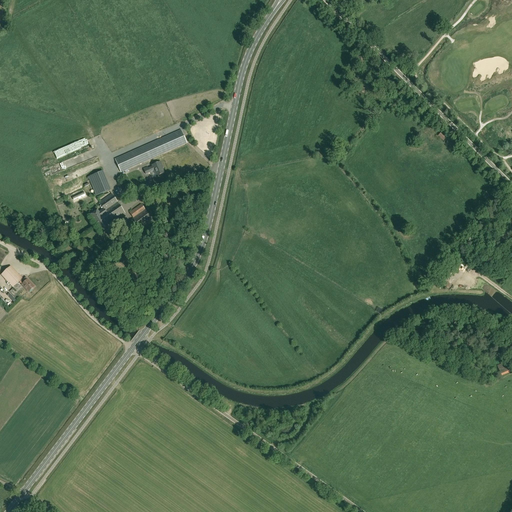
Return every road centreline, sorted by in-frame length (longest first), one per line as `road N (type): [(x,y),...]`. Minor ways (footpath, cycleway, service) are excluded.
road 1 (secondary): [(132,348),(195,259),(240,73),(266,20)]
road 2 (unclassified): [(359,511),(132,348)]
road 3 (tertiary): [(511,185),(325,0)]
road 4 (secondary): [(9,511),(132,348)]
road 5 (unclassified): [(132,348),(51,271),(0,242)]
